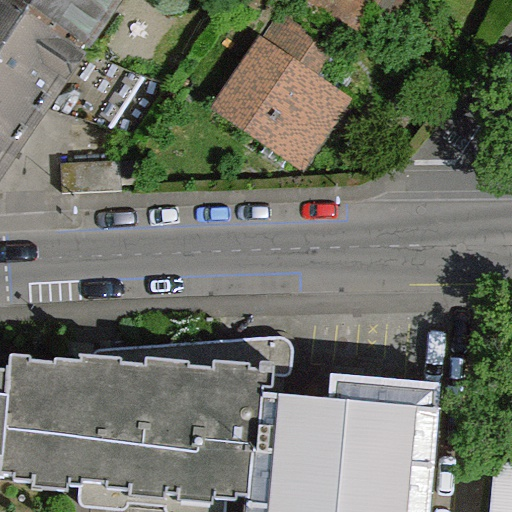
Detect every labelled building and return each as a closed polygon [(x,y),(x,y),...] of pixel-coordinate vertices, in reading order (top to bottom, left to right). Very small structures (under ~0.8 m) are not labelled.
[(0,0),(0,173),(117,0),(0,0)] [(309,0),(376,40),(399,0),(309,0)] [(348,101),(264,44),(221,108),(305,165),(348,101)] [(498,465),(493,511),(511,511),(511,336),(510,336),(498,465)] [(0,486),(26,488),(253,501),(251,511),(431,511),(444,390),(341,381),(338,408),(259,404),(261,378),(35,373),(0,371),(0,486)]
